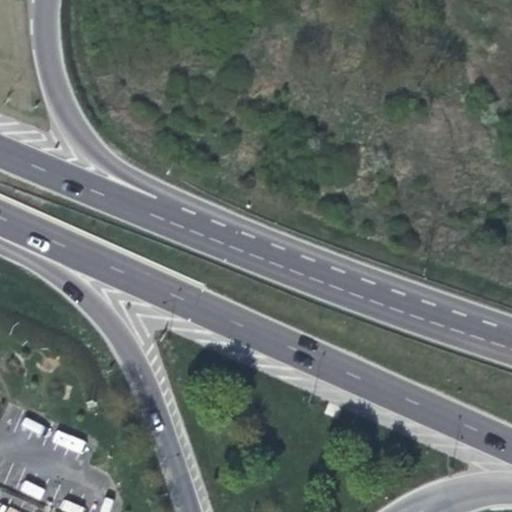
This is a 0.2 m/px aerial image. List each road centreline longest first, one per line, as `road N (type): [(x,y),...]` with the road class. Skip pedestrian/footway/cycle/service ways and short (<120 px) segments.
road 1 (primary): [(0,216),(511,447)]
road 2 (primary): [(511,348),(154,215)]
road 3 (primary): [(0,236),(89,297),(130,352),(188,511)]
road 4 (primary): [(154,215),(69,121),(47,59),(40,0)]
road 5 (primary): [(154,215),(0,151)]
